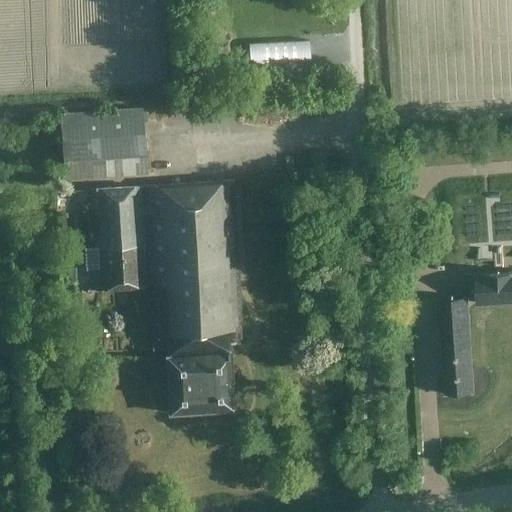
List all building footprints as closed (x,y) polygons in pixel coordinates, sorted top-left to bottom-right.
[(310,63),(309,39),(248,43),(249,67),(310,63)] [(145,155),(143,133),(141,107),(59,113),(64,177),(145,171),(145,155)] [(238,342),(230,178),(88,188),(94,290),(147,286),(150,348),(163,348),(165,412),(229,408),(226,343),(238,342)] [(75,280),(74,267),(65,268),(66,281),(75,280)] [(511,299),(511,271),(475,274),(477,302),(511,299)] [(469,392),(463,297),(437,299),(443,394),(469,392)]
